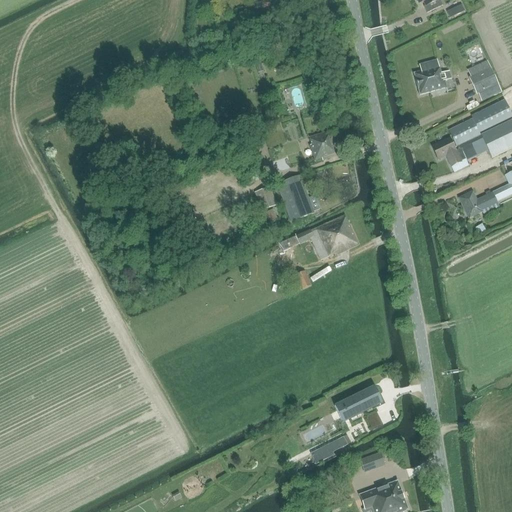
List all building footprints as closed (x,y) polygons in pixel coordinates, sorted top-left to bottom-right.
[(261,2),(262,9),(270,7),(268,0),(261,2)] [(417,0),(419,3),(424,1),(426,5),(424,6),(427,12),(443,5),(440,0),(417,0)] [(446,17),(459,10),(456,3),(442,10),(446,17)] [(418,98),(446,90),(447,90),(448,91),(449,91),(447,83),(453,82),(450,69),(442,72),(438,58),(437,58),(437,60),(418,65),(417,63),(416,63),(418,71),(411,73),(418,98)] [(485,97),(500,90),(490,69),(471,78),(478,94),(484,92),(486,96),(484,97),(485,97)] [(511,91),(508,84),(500,89),(504,96),(511,91)] [(451,139),(431,148),(437,161),(446,157),(451,168),(462,163),(461,162),(466,160),(466,162),(488,151),(492,159),(511,148),(511,115),(506,103),(505,101),(471,116),(472,119),(449,131),(449,133),(457,150),(456,151),(451,139)] [(323,161),(338,156),(331,131),(309,137),(311,145),(309,146),(314,161),(322,159),(323,161)] [(110,171),(115,183),(125,179),(120,167),(110,171)] [(499,207),(496,202),(511,194),(511,172),(506,176),(507,179),(509,184),(492,193),(477,200),(473,191),(458,198),(468,220),(470,219),(483,213),(484,215),(499,207)] [(317,196),(309,199),(300,175),(276,185),(291,222),(314,213),(314,212),(322,209),(317,196)] [(254,193),(262,212),(277,206),(270,187),(254,193)] [(265,214),(270,225),(278,221),(273,210),(265,214)] [(296,236),(300,245),(311,239),(320,261),(329,256),(329,258),(359,245),(344,215),(310,230),(310,229),(296,236)] [(289,278),(294,291),(295,293),(311,286),(305,271),(289,278)] [(341,403),(349,420),(382,404),(374,387),(341,403)] [(347,425),(343,413),(328,418),(332,430),(347,425)] [(377,413),(366,418),(372,431),(383,425),(377,413)] [(334,451),(336,455),(349,448),(342,436),(319,449),(324,457),(334,451)] [(384,464),(382,458),(381,453),(359,461),(363,471),(384,464)] [(407,509),(403,500),(403,499),(403,498),(403,499),(401,494),(401,493),(397,483),(397,482),(396,482),(379,489),(376,490),(359,496),(364,509),(365,510),(372,507),(373,511),(402,511),(406,511),(407,510),(407,509)] [(172,496),(175,502),(182,498),(178,492),(172,496)]
